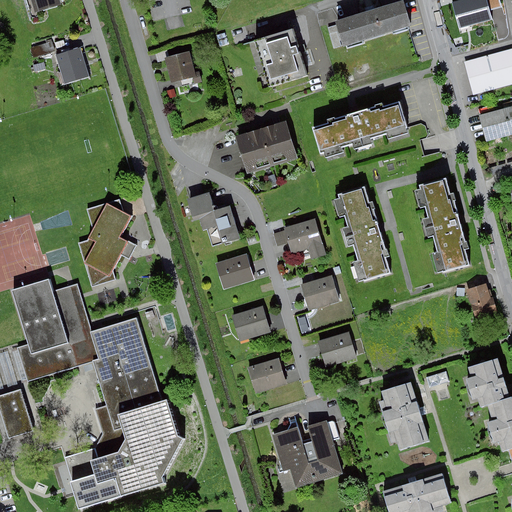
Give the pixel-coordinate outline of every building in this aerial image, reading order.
[(73,0),(34,0),(37,13),(74,4),(73,0)] [(459,0),(452,2),(459,29),(493,20),(489,11),(502,8),(499,0),(459,0)] [(411,2),(343,22),(350,48),(419,28),(411,2)] [(302,30),(263,41),(276,88),(315,77),(302,30)] [(38,58),(58,49),(53,39),(33,48),(38,58)] [(72,39),(58,40),(60,53),(73,52),(72,39)] [(88,49),(65,55),(73,85),(96,78),(88,49)] [(511,50),(466,64),(476,97),(511,86),(511,50)] [(199,53),(173,59),(179,84),(205,78),(199,53)] [(417,102),(324,127),(332,158),(425,133),(417,102)] [(511,107),(484,115),(491,143),(511,137),(511,107)] [(297,121),(247,138),(258,172),(308,155),(297,121)] [(450,183),(415,192),(436,277),(471,268),(450,183)] [(378,190),(348,199),(372,282),(402,273),(378,190)] [(229,191),(196,199),(204,231),(217,228),(221,246),(248,239),(239,204),(229,191)] [(93,235),(76,240),(91,287),(118,278),(131,257),(135,240),(151,234),(143,210),(132,214),(125,193),(114,197),(84,206),(93,235)] [(321,221),(292,228),(299,253),(314,248),(317,260),(331,257),(321,221)] [(254,255),(222,264),(229,288),(261,279),(254,255)] [(166,399),(141,314),(97,327),(83,279),(64,285),(61,273),(11,288),(26,341),(15,344),(27,385),(91,367),(101,402),(93,404),(106,453),(100,455),(109,487),(113,485),(117,499),(181,481),(180,477),(200,437),(194,434),(183,394),(166,399)] [(339,277),(308,285),(315,310),(345,302),(339,277)] [(494,285),(473,291),(482,320),(503,313),(494,285)] [(270,308),(238,316),(245,341),(276,333),(270,308)] [(356,335),(326,343),(334,368),(363,359),(356,335)] [(285,360),(255,369),(263,394),(293,384),(285,360)] [(511,366),(510,361),(485,368),(488,376),(482,378),(488,398),(494,397),(497,405),(506,402),(511,421),(507,422),(511,440),(511,366)] [(428,373),(431,384),(450,380),(448,369),(428,373)] [(410,384),(382,392),(386,403),(379,405),(389,443),(397,441),(399,449),(426,442),(422,427),(427,425),(420,399),(414,401),(410,384)] [(22,387),(0,393),(0,408),(10,441),(36,434),(22,387)] [(337,423),(284,435),(297,490),(350,478),(337,423)] [(453,479),(395,494),(399,511),(454,511),(453,505),(460,503),(453,479)]
